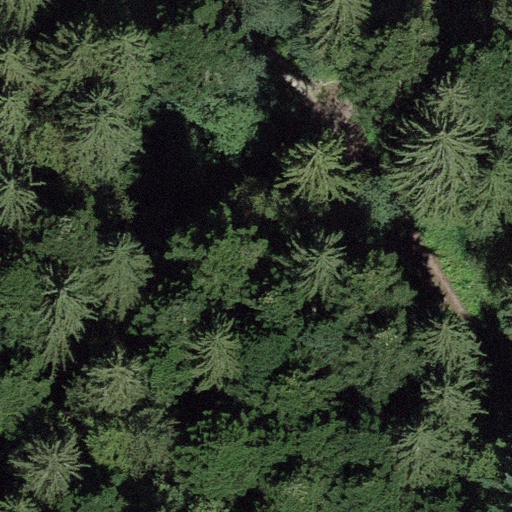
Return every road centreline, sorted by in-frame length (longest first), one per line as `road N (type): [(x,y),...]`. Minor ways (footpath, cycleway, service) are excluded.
road 1 (track): [(421,0),(320,139),(190,281),(15,511)]
road 2 (track): [(179,0),(248,47),(320,139),(511,478)]
